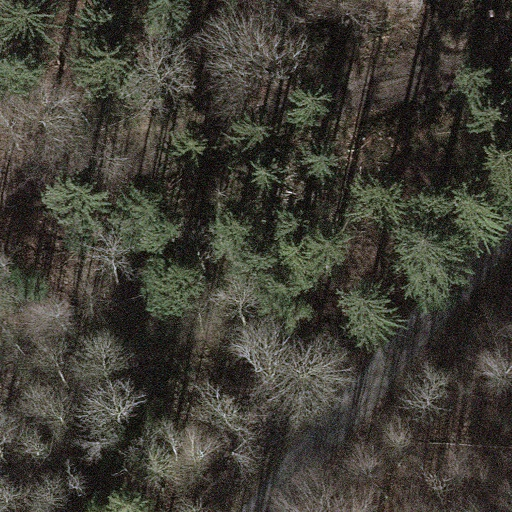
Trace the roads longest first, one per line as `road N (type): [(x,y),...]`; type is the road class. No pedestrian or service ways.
road 1 (track): [(0,229),(511,54)]
road 2 (track): [(511,249),(338,443),(292,511)]
